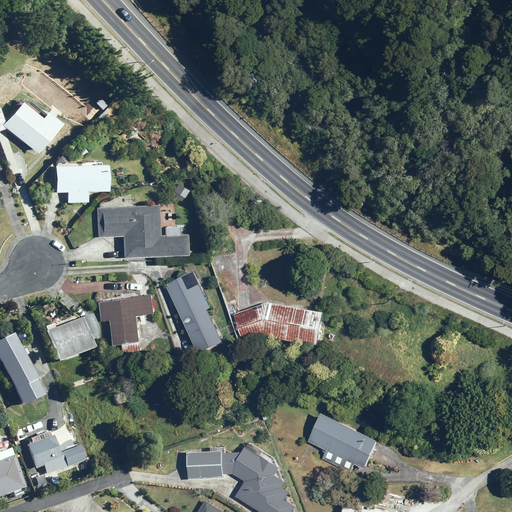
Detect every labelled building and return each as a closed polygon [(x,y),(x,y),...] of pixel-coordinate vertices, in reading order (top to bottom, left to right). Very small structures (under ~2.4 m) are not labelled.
[(0,131),(7,129),(38,154),(63,123),(49,112),(43,119),(23,102),(6,123),(0,106),(0,131)] [(109,165),(56,167),(57,192),(68,192),(68,203),(89,202),(89,192),(110,191),(109,165)] [(166,227),(167,236),(161,236),(160,205),(97,208),(99,238),(124,236),(125,258),(190,255),(189,235),(181,235),(180,227),(166,227)] [(186,313),(182,315),(185,320),(189,318),(206,351),(229,339),(213,307),(216,306),(198,269),(171,283),(186,313)] [(156,293),(104,301),(107,319),(117,317),(121,343),(126,342),(127,353),(134,351),(136,359),(145,358),(142,339),(147,339),(144,314),(159,311),(156,293)] [(271,301),(238,313),(248,341),(265,334),(325,343),(330,310),(271,301)] [(64,321),(47,327),(60,361),(97,346),(94,339),(103,335),(94,313),(65,324),(64,321)] [(38,379),(40,378),(15,332),(0,339),(0,357),(25,404),(46,393),(38,379)] [(314,440),(330,448),(325,458),(354,472),(359,462),(370,468),(385,437),(329,410),(314,440)] [(32,438),(33,443),(28,445),(37,468),(44,465),(47,474),(86,460),(80,445),(75,447),(68,431),(55,436),(54,434),(52,435),(50,431),(42,434),(42,433),(38,434),(38,435),(32,438)] [(228,449),(192,451),(194,478),(229,476),(229,473),(237,472),(249,480),(240,495),(266,511),(296,511),(301,505),(290,498),(294,491),(287,486),(291,480),(281,474),(286,465),(279,460),(278,457),(254,441),(248,450),(228,451),(228,449)] [(0,496),(27,487),(15,454),(0,459),(0,496)] [(74,476),(61,481),(63,485),(76,481),(74,476)] [(230,511),(209,499),(200,511),(230,511)] [(397,511),(370,505),(371,501),(365,499),(364,504),(351,501),(347,511),(397,511)]
